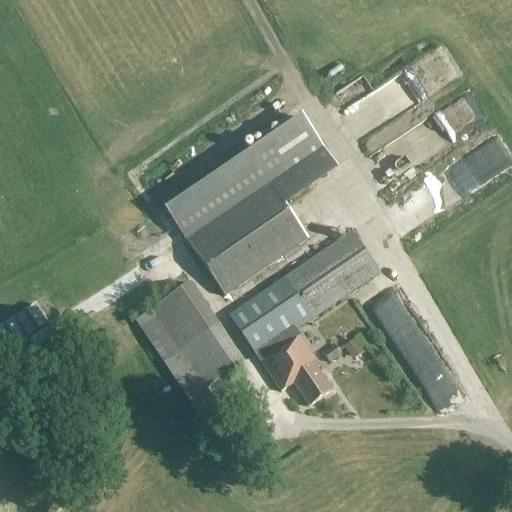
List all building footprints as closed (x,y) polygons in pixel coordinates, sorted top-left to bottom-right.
[(377,128),(455,82),(452,76),(473,64),(462,46),(363,105),(377,128)] [(343,71),(361,62),(354,48),(336,57),(343,71)] [(385,69),(355,84),(361,97),(391,83),(385,69)] [(339,172),(302,118),(164,212),(224,299),(309,242),(286,208),(339,172)] [(441,157),(458,151),(449,129),(432,135),(441,157)] [(293,386),(308,408),(332,392),(316,369),(319,367),(298,336),(297,336),(294,332),(378,275),(351,234),(229,317),(257,358),(260,362),(281,394),(293,386)] [(190,284),(151,311),(206,390),(243,366),(190,284)] [(206,390),(151,311),(133,322),(197,416),(216,405),(206,390)] [(315,327),(301,330),(304,343),(318,341),(315,327)] [(321,357),(328,365),(340,356),(333,347),(321,357)] [(120,430),(106,396),(90,403),(103,436),(120,430)]
